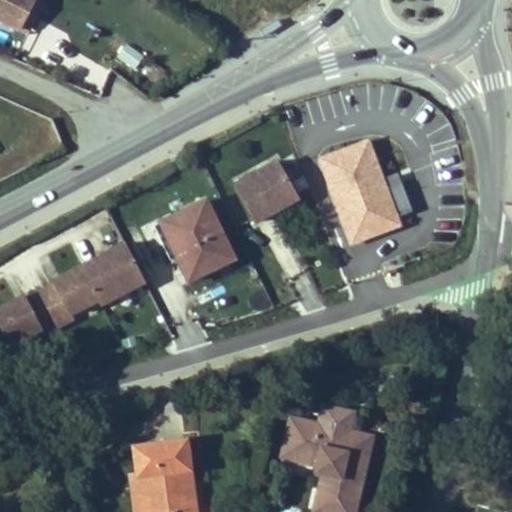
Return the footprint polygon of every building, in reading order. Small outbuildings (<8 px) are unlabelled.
[(38,0),(0,0),(0,24),(21,35),(38,0)] [(241,36),(235,24),(222,30),(228,42),(241,36)] [(123,46),(117,62),(139,71),(146,54),(123,46)] [(299,196),(277,154),(235,179),(255,218),(299,196)] [(385,177),(389,187),(401,182),(397,173),(385,177)] [(205,199),(156,223),(171,251),(173,250),(187,278),(233,257),(205,199)] [(279,206),(253,220),(264,241),(290,227),(279,206)] [(360,224),(349,228),(355,242),(365,238),(360,224)] [(34,296),(32,291),(0,309),(0,325),(12,347),(46,328),(50,334),(79,319),(76,314),(103,299),(106,304),(146,283),(124,242),(56,279),(59,283),(34,296)] [(351,511),(369,438),(289,419),(281,454),(317,463),(316,470),(323,472),(314,511),(319,511),(351,511)] [(162,443),(133,447),(136,472),(137,475),(143,474),(148,511),(189,511),(194,511),(184,440),(162,443)] [(141,511),(148,511),(143,474),(137,475),(141,511)]
